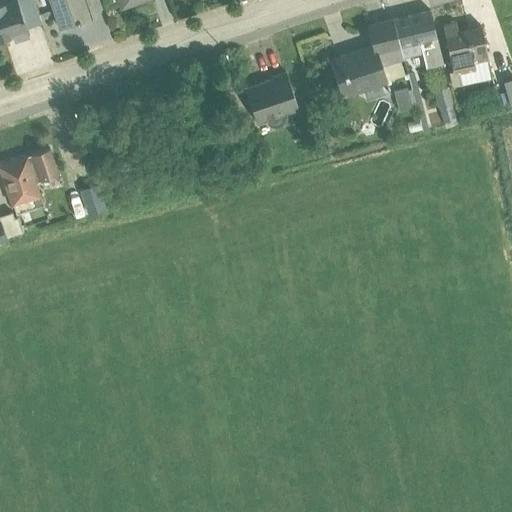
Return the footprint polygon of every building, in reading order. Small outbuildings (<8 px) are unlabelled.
[(17,0),(13,0),(0,4),(0,40),(13,36),(15,42),(29,37),(17,0)] [(84,0),(50,0),(61,29),(91,19),(84,0)] [(118,0),(121,8),(146,0),(118,0)] [(394,21),(404,58),(422,53),(427,69),(443,64),(431,11),(394,21)] [(404,58),(394,21),(368,27),(373,47),(331,61),(341,98),(388,85),(387,81),(383,67),(401,62),(405,61),(404,58)] [(457,23),(443,26),(453,73),(450,73),(453,88),(492,80),(482,27),(459,32),(457,23)] [(383,67),(387,81),(405,76),(401,62),(383,67)] [(273,80),(245,90),(257,125),(267,122),(268,124),(271,128),(277,129),(282,127),(286,123),(287,118),(286,115),(299,111),(286,73),(272,78),(273,80)] [(412,89),(417,107),(423,131),(428,130),(414,73),(408,75),(412,89)] [(449,87),(434,92),(445,123),(457,119),(452,104),(454,103),(449,87)] [(180,88),(161,95),(169,123),(160,125),(163,133),(169,131),(169,134),(192,127),(180,88)] [(417,107),(412,89),(408,90),(408,89),(394,92),(399,112),(417,107)] [(84,153),(81,142),(80,140),(69,143),(74,158),(84,153)] [(81,142),(84,153),(91,151),(88,140),(81,142)] [(50,150),(0,166),(0,171),(12,207),(14,207),(17,215),(44,206),(37,184),(59,176),(50,150)] [(260,153),(250,156),(254,172),(264,170),(260,153)] [(98,186),(66,197),(75,223),(92,217),(91,216),(106,211),(98,186)] [(0,221),(1,223),(6,240),(8,244),(14,242),(15,244),(22,242),(21,239),(25,238),(18,219),(15,220),(13,214),(0,218),(0,221)]
